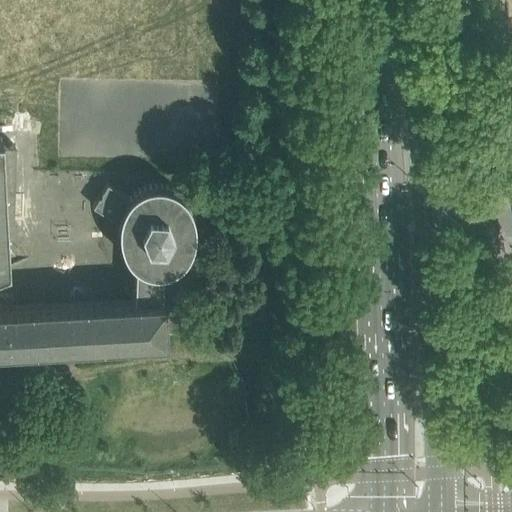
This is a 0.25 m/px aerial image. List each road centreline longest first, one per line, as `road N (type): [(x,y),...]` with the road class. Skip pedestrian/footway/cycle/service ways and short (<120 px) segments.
road 1 (secondary): [(377,0),(384,511)]
road 2 (secondary): [(440,511),(429,217)]
road 3 (secondary): [(429,217),(426,0)]
road 4 (unclassified): [(479,208),(469,0)]
road 5 (unclassified): [(492,405),(479,208)]
